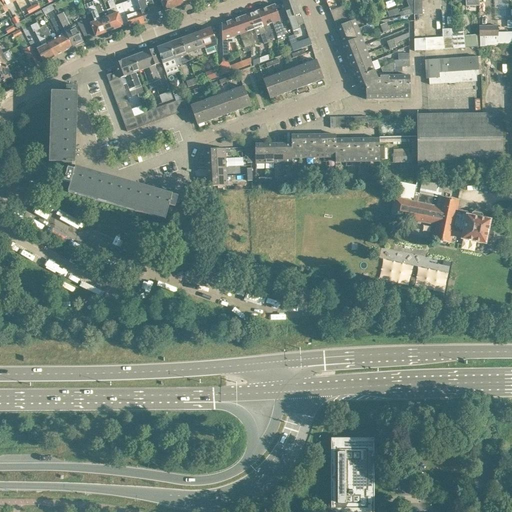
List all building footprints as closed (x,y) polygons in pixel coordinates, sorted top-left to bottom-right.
[(111,9),(107,10),(114,30),(124,26),(116,5),(114,0),(111,0),(108,1),(111,9)] [(131,0),(116,5),(124,26),(128,24),(129,29),(144,24),(137,1),(136,0),(131,0)] [(144,0),(139,0),(137,1),(144,24),(159,19),(154,5),(159,3),(158,0),(150,0),(145,2),(144,0)] [(160,0),(164,11),(174,7),(170,0),(160,0)] [(293,0),(287,0),(282,2),(285,9),(289,20),(292,31),(299,29),(298,26),(304,23),(300,13),(298,13),(293,0)] [(325,0),(329,8),(336,5),(333,0),(325,0)] [(422,15),(421,0),(413,0),(414,15),(422,15)] [(95,7),(105,33),(114,30),(107,10),(102,12),(100,5),(95,7)] [(275,5),(266,8),(271,23),(272,22),(277,36),(277,37),(286,34),(275,5)] [(338,8),(330,11),(332,16),(349,10),(346,5),(338,8)] [(95,7),(90,8),(92,13),(94,21),(90,23),(95,36),(105,33),(95,7)] [(397,7),(387,11),(389,16),(400,14),(399,11),(397,7)] [(266,8),(257,11),(263,26),(264,26),(266,32),(265,32),(268,41),(274,39),(269,25),(272,24),(277,37),(277,36),(272,22),(271,23),(266,8)] [(384,9),(374,13),(377,19),(387,17),(384,9)] [(44,13),(42,10),(33,15),(35,18),(44,13)] [(349,10),(332,16),(335,24),(344,20),(351,17),(349,10)] [(257,11),(249,14),(256,36),(260,35),(264,44),(269,42),(268,41),(265,32),(266,32),(264,26),(263,26),(257,11)] [(57,16),(72,47),(83,42),(75,27),(71,29),(63,13),(57,16)] [(249,14),(240,17),(250,46),(255,45),(251,32),(254,31),(255,36),(256,36),(249,14)] [(57,39),(64,52),(72,47),(57,16),(49,20),(58,38),(57,39)] [(240,17),(231,21),(236,36),(239,35),(244,49),(250,46),(240,17)] [(344,20),(335,24),(338,31),(340,35),(358,28),(354,19),(345,23),(344,20)] [(231,21),(221,24),(222,39),(224,59),(229,57),(228,42),(228,39),(233,37),(236,36),(231,21)] [(15,30),(13,26),(5,29),(8,34),(15,30)] [(54,57),(64,52),(57,39),(53,41),(46,26),(40,29),(54,57)] [(199,32),(205,49),(207,55),(216,51),(216,40),(216,27),(216,26),(210,28),(199,32)] [(498,27),(479,27),(479,35),(480,46),(511,43),(511,31),(498,32),(498,27)] [(358,28),(340,35),(341,40),(343,44),(361,36),(358,28)] [(12,33),(14,38),(21,34),(19,29),(18,30),(12,33)] [(40,45),(36,47),(32,50),(33,53),(40,66),(54,57),(40,29),(39,29),(39,30),(34,32),(40,45)] [(452,29),(442,30),(443,37),(443,49),(453,49),(452,29)] [(463,29),(452,29),(453,49),(464,48),(463,29)] [(205,49),(199,32),(181,39),(187,55),(205,49)] [(386,42),(387,46),(394,43),(409,38),(408,33),(393,39),(386,42)] [(294,35),(288,37),(290,44),(297,42),(294,35)] [(361,36),(343,44),(346,52),(364,45),(361,36)] [(443,37),(433,38),(434,50),(443,49),(443,37)] [(433,38),(425,38),(426,50),(434,50),(433,38)] [(181,39),(169,43),(175,61),(181,59),(183,64),(189,61),(187,55),(181,39)] [(297,42),(290,44),(293,51),(294,51),(298,49),(299,49),(297,42)] [(175,61),(169,43),(156,48),(163,65),(175,61)] [(364,45),(346,52),(349,61),(367,53),(364,45)] [(159,65),(153,49),(143,52),(156,87),(161,86),(154,67),(159,65)] [(305,54),(304,49),(291,54),(293,58),(305,54)] [(41,68),(33,53),(31,54),(29,52),(26,54),(35,71),(41,68)] [(143,52),(133,56),(139,72),(143,71),(150,90),(156,87),(143,52)] [(0,54),(0,69),(9,65),(6,60),(3,53),(0,54)] [(367,53),(349,61),(353,69),(371,61),(367,53)] [(398,67),(394,67),(394,72),(402,72),(402,67),(409,66),(409,54),(398,54),(398,60),(398,67)] [(268,55),(259,59),(259,64),(268,60),(268,55)] [(133,56),(124,60),(135,89),(137,95),(143,93),(136,74),(139,72),(133,56)] [(426,78),(429,78),(429,84),(476,81),(476,75),(478,75),(477,57),(425,60),(426,78)] [(241,62),(241,69),(250,65),(250,59),(241,62)] [(278,59),(265,63),(267,67),(279,63),(278,59)] [(124,60),(114,63),(117,71),(120,78),(121,82),(123,86),(126,85),(131,97),(137,95),(135,89),(124,60)] [(222,61),(220,65),(220,76),(231,72),(229,66),(227,60),(222,61)] [(316,60),(289,70),(296,89),(323,79),(316,60)] [(371,61),(353,69),(356,77),(374,70),(371,61)] [(394,72),(394,67),(394,62),(380,68),(382,72),(394,72)] [(8,72),(12,70),(9,65),(0,69),(0,84),(3,83),(5,87),(14,83),(8,72)] [(205,74),(207,81),(217,77),(214,70),(205,74)] [(296,89),(289,70),(263,79),(270,98),(296,89)] [(374,70),(356,77),(359,86),(365,84),(365,86),(366,99),(388,99),(387,76),(379,76),(380,78),(377,79),(374,70)] [(109,82),(120,78),(117,71),(106,75),(109,82)] [(387,76),(388,99),(410,98),(409,75),(387,76)] [(220,84),(233,80),(231,76),(219,80),(220,84)] [(109,82),(110,86),(121,82),(120,78),(109,82)] [(186,82),(188,88),(197,85),(195,79),(186,82)] [(121,82),(110,86),(112,92),(124,88),(121,82)] [(174,207),(177,196),(74,167),(77,86),(66,85),(66,92),(51,91),(51,97),(48,162),(68,163),(67,168),(63,181),(70,183),(67,192),(164,220),(166,213),(168,205),(174,207)] [(206,90),(205,85),(192,90),(194,94),(206,90)] [(217,96),(224,115),(250,106),(243,86),(217,96)] [(112,92),(114,98),(126,94),(124,88),(112,92)] [(178,100),(183,98),(181,92),(174,95),(176,101),(178,100)] [(114,98),(117,104),(128,100),(126,94),(114,98)] [(191,105),(198,125),(224,115),(217,96),(191,105)] [(187,109),(183,98),(178,100),(182,112),(187,109)] [(130,106),(128,100),(117,104),(119,110),(130,106)] [(182,112),(178,100),(176,101),(172,102),(176,114),(182,112)] [(171,116),(176,114),(172,102),(166,105),(171,116)] [(161,107),(165,118),(171,116),(166,105),(161,107)] [(119,110),(121,115),(132,111),(130,106),(119,110)] [(159,120),(165,118),(161,107),(155,109),(159,120)] [(154,122),(159,120),(155,109),(149,111),(154,122)] [(134,116),(132,111),(121,115),(123,120),(133,117),(134,116)] [(148,124),(154,122),(149,111),(144,113),(148,124)] [(142,126),(148,124),(144,113),(138,115),(142,126)] [(416,136),(379,136),(379,138),(379,142),(411,142),(411,155),(409,155),(408,145),(400,146),(401,148),(399,148),(399,147),(392,147),(392,149),(393,149),(393,156),(392,156),(392,163),(415,162),(415,155),(417,155),(417,166),(420,166),(417,179),(423,179),(424,173),(446,172),(446,166),(475,165),(475,172),(495,172),(495,165),(503,165),(502,114),(428,115),(416,115),(416,126),(416,136)] [(133,117),(135,123),(137,128),(142,126),(138,115),(134,116),(133,117)] [(123,120),(125,126),(135,123),(133,117),(123,120)] [(346,122),(346,117),(337,117),(330,117),(330,128),(335,128),(335,122),(346,122)] [(127,132),(137,128),(135,123),(125,126),(127,132)] [(335,134),(313,135),(313,158),(335,158),(335,134)] [(357,161),(357,139),(335,139),(335,134),(335,158),(335,162),(357,161)] [(313,135),(291,135),(291,143),(292,158),(313,158),(313,135)] [(357,139),(357,161),(379,161),(379,159),(379,145),(379,142),(379,138),(357,139)] [(282,143),(273,144),(273,163),(282,163),(282,143)] [(292,163),(292,158),(291,143),(282,143),(282,163),(292,163)] [(255,164),(264,163),(264,144),(255,144),(255,164)] [(273,163),(273,144),(264,144),(264,163),(273,163)] [(225,148),(205,149),(206,159),(225,158),(225,148)] [(226,167),(225,158),(206,159),(206,168),(226,167)] [(226,176),(226,167),(206,168),(207,177),(226,176)] [(227,185),(226,176),(207,177),(207,186),(209,186),(210,192),(218,191),(217,186),(227,185)] [(436,240),(437,243),(444,244),(446,243),(446,242),(451,243),(452,236),(462,238),(461,238),(476,241),(476,242),(481,243),(481,242),(485,243),(485,241),(488,242),(492,239),(493,233),(491,229),(488,229),(489,220),(486,219),(487,216),(482,215),(481,213),(473,211),(471,213),(457,210),(459,201),(440,197),(440,198),(419,194),(423,179),(417,179),(416,185),(398,181),(391,216),(435,225),(432,239),(436,240)] [(0,254),(90,305),(100,311),(105,314),(107,312),(113,301),(40,259),(33,270),(21,263),(27,252),(0,236),(0,254)] [(444,291),(447,271),(383,260),(379,280),(444,291)] [(30,272),(22,284),(43,296),(50,283),(30,272)] [(330,438),(330,464),(330,511),(373,511),(373,438),(330,438)]
